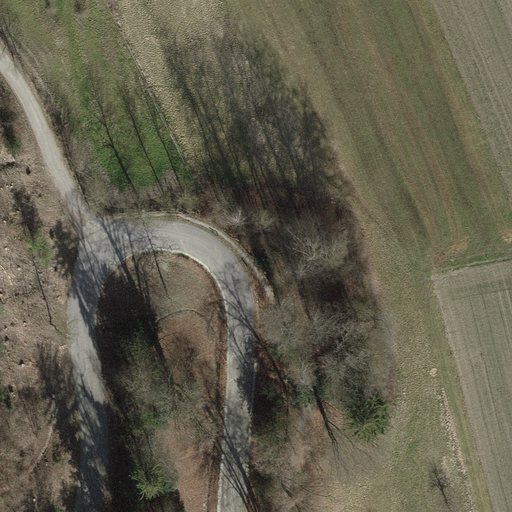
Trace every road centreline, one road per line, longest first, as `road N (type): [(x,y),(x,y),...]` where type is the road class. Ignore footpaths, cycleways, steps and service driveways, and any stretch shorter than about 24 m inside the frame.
road 1 (tertiary): [(232,511),(243,369),(237,294),(218,256),(186,231),(137,233),(98,251),(85,274),(79,320),(99,442),(88,511)]
road 2 (track): [(98,251),(68,203),(34,108),(0,56)]
